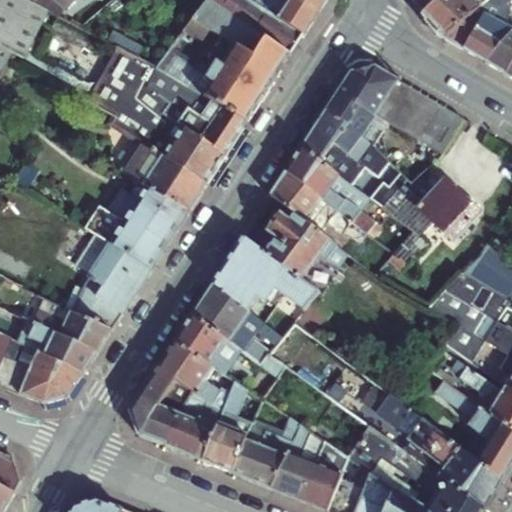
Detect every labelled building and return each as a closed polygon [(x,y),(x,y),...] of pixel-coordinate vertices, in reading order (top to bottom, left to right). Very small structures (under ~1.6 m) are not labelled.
[(26,0),(0,0),(0,44),(15,53),(23,58),(26,52),(47,11),(26,0)] [(26,0),(47,11),(59,17),(73,0),(102,0),(103,1),(103,0),(26,0)] [(209,0),(158,68),(249,121),(305,35),(250,0),(209,0)] [(250,0),(305,35),(327,0),(250,0)] [(413,0),(414,1),(422,15),(439,0),(413,0)] [(432,32),(445,39),(468,19),(489,0),(439,0),(422,15),(432,32)] [(481,14),(497,0),(489,0),(468,19),(445,39),(464,51),(478,26),(473,22),(481,14)] [(464,51),(486,64),(511,34),(511,29),(490,17),(511,4),(510,3),(508,0),(497,0),(481,14),(473,22),(478,26),(464,51)] [(511,34),(486,64),(511,79),(511,34)] [(0,78),(15,53),(0,44),(0,78)] [(145,99),(180,123),(226,156),(249,121),(158,68),(118,47),(98,83),(91,96),(93,97),(132,120),(145,99)] [(26,52),(23,58),(91,96),(98,83),(86,86),(26,52)] [(353,128),(374,148),(384,133),(370,124),(375,115),(443,156),(465,121),(377,67),(351,74),(328,111),(353,128)] [(122,174),(148,189),(189,213),(208,185),(166,156),(127,128),(132,120),(93,97),(89,103),(116,119),(113,124),(142,144),(122,174)] [(166,156),(208,185),(226,156),(180,123),(145,99),(132,120),(127,128),(166,156)] [(353,128),(328,111),(302,149),(348,183),(361,165),(379,178),(390,164),(374,148),(353,128)] [(348,183),(302,149),(286,174),(368,235),(375,240),(384,229),(362,212),(371,201),(348,183)] [(39,171),(28,164),(16,182),(28,189),(39,171)] [(286,174),(271,197),(295,215),(343,251),(352,239),(361,245),(368,235),(286,174)] [(384,186),(371,201),(414,233),(389,262),(401,272),(414,259),(416,260),(429,245),(421,237),(434,224),(454,243),(480,215),(479,207),(472,201),(465,201),(445,182),(424,205),(404,187),(396,195),(384,186)] [(101,207),(86,230),(96,235),(153,270),(189,213),(148,189),(139,202),(122,192),(109,212),(101,207)] [(272,236),(276,238),(265,255),(303,282),(318,259),(337,272),(348,256),(343,251),(295,215),(290,223),(285,219),(279,219),(271,228),(272,236)] [(72,312),(72,313),(112,332),(153,270),(96,235),(77,266),(92,276),(83,290),(76,286),(65,309),(72,312)] [(250,313),(259,296),(267,302),(276,289),(306,311),(312,304),(319,294),(303,282),(265,255),(244,240),(214,285),(250,313)] [(511,263),(485,248),(476,263),(463,275),(509,302),(506,309),(511,312),(511,263)] [(458,326),(447,347),(473,364),(486,341),(511,355),(511,356),(503,370),(507,375),(503,385),(506,388),(511,391),(511,333),(497,324),(506,309),(509,302),(463,275),(430,310),(458,326)] [(194,316),(243,353),(258,332),(277,345),(283,338),(250,313),(214,285),(194,316)] [(44,301),(33,324),(98,354),(112,332),(72,313),(44,301)] [(306,311),(297,324),(313,336),(329,318),(312,304),(306,311)] [(21,333),(17,342),(85,375),(98,354),(33,324),(10,313),(4,325),(21,333)] [(194,316),(177,342),(215,369),(232,380),(239,370),(260,386),(268,373),(279,380),(287,369),(270,356),(262,367),(243,353),(194,316)] [(85,375),(17,342),(0,334),(0,387),(45,406),(69,400),(85,375)] [(153,379),(197,400),(224,412),(230,395),(223,390),(221,392),(207,383),(215,369),(177,342),(153,379)] [(511,432),(511,391),(506,388),(503,394),(458,361),(453,369),(463,375),(460,379),(479,392),(479,399),(474,405),(511,432)] [(138,436),(166,447),(197,400),(153,379),(131,411),(138,436)] [(478,463),(503,482),(511,467),(511,432),(474,405),(444,382),(436,394),(473,421),(469,426),(490,443),(478,463)] [(233,474),(253,424),(238,418),(249,392),(235,383),(230,395),(224,412),(204,462),(233,474)] [(478,463),(390,396),(377,414),(408,438),(407,441),(410,444),(404,453),(486,510),(503,482),(478,463)] [(197,400),(166,447),(204,462),(224,412),(197,400)] [(301,426),(290,419),(284,434),(255,421),(253,424),(233,474),(272,489),(301,426)] [(300,501),(314,467),(324,442),(301,426),(272,489),(300,501)] [(371,475),(394,490),(385,511),(484,511),(486,510),(404,453),(369,428),(349,459),(371,475)] [(342,476),(349,459),(335,450),(324,442),(314,467),(300,501),(327,511),(357,511),(366,489),(352,482),(352,480),(342,476)] [(13,458),(0,452),(0,511),(5,511),(22,482),(13,458)] [(385,511),(394,490),(371,475),(366,489),(357,511),(385,511)] [(126,511),(98,500),(74,508),(71,511),(126,511)]
